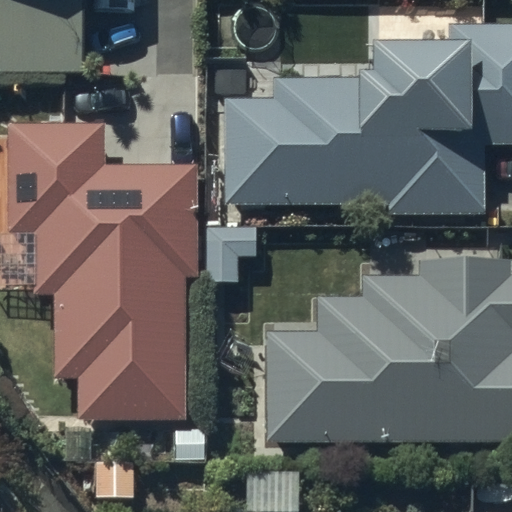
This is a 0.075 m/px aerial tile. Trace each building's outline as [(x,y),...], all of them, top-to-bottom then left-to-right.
[(114,0),(0,0),(0,90),(81,90),(81,5),(115,5),(114,0)] [(354,103),(354,92),(271,91),(271,112),(220,111),(221,220),(384,220),(384,227),(481,228),(480,160),(511,160),(511,39),(447,39),(447,72),(366,75),(365,103),(354,103)] [(102,140),(5,138),(6,247),(0,246),(0,300),(29,301),(29,312),(48,312),(47,393),(73,393),(72,433),(179,435),(182,289),(191,290),(193,179),(101,177),(102,140)] [(252,241),(204,240),(205,296),(235,297),(235,270),(252,270),(252,241)] [(314,346),(263,344),(262,456),(511,456),(511,292),(507,293),(506,277),(415,279),(415,292),(359,293),(360,311),(315,312),(314,346)] [(296,511),(297,487),(243,486),(242,511),(296,511)]
